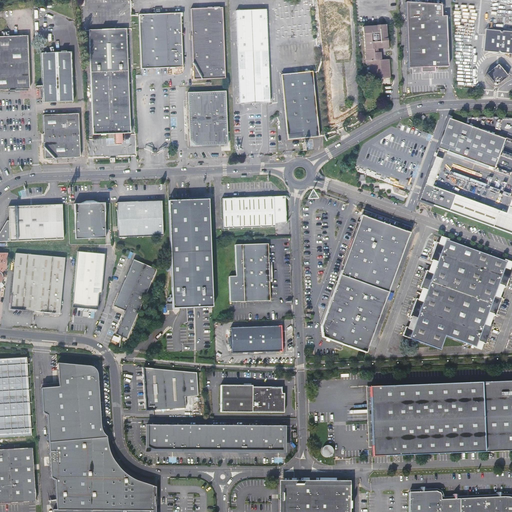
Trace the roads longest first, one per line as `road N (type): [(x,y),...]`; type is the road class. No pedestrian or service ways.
road 1 (unclassified): [(0,333),(100,347),(114,368),(118,435),(130,461),(153,471),(223,476)]
road 2 (unclassified): [(303,468),(297,182)]
road 3 (unclassified): [(0,190),(35,177),(261,168)]
road 4 (unclassified): [(511,462),(303,468)]
road 5 (unclassified): [(511,104),(419,107),(318,158)]
road 6 (unclassified): [(381,351),(427,221)]
